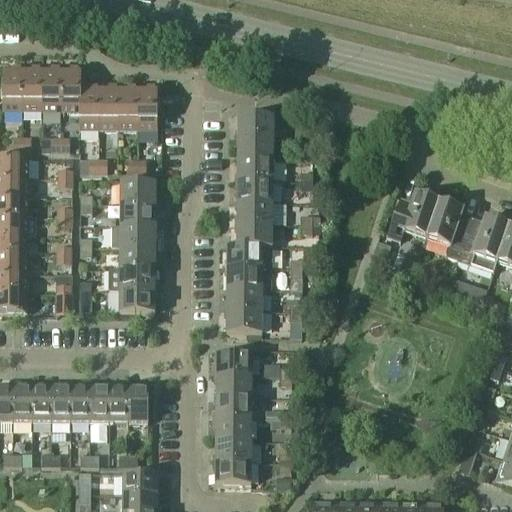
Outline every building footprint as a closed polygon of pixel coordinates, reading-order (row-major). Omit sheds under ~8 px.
[(22,117),(22,73),(2,73),(2,116),(22,117)] [(41,117),(42,73),(22,73),(22,117),(41,117)] [(60,117),(61,73),(42,73),(41,117),(60,117)] [(79,117),(80,92),(81,92),(81,73),(61,73),(60,117),(78,117),(79,117)] [(99,92),(81,92),(80,92),(79,117),(78,117),(78,135),(99,135),(99,92)] [(118,136),(118,92),(99,92),(99,135),(118,136)] [(137,136),(138,92),(118,92),(118,136),(137,136)] [(157,136),(157,92),(138,92),(137,136),(157,136)] [(273,144),(273,122),(237,121),(237,144),(273,144)] [(313,145),(313,135),(301,135),(301,144),(313,145)] [(21,157),(22,143),(12,143),(12,157),(21,157)] [(30,157),(30,143),(22,143),(21,157),(30,157)] [(60,158),(60,143),(51,143),(51,147),(41,147),(41,158),(60,158)] [(69,158),(69,143),(60,143),(60,158),(69,158)] [(273,166),(273,144),(237,144),(237,165),(273,166)] [(313,154),(313,145),(301,144),(301,153),(313,154)] [(0,183),(27,184),(28,163),(0,163),(0,183)] [(98,179),(98,165),(89,165),(89,179),(98,179)] [(107,179),(107,165),(98,165),(98,179),(107,179)] [(137,180),(137,165),(128,165),(128,180),(137,180)] [(146,180),(146,165),(137,165),(137,180),(146,180)] [(282,188),(283,166),(273,166),(237,165),(237,187),(272,187),(282,188)] [(71,184),(71,175),(58,175),(57,184),(71,184)] [(312,188),(312,179),(300,179),(300,188),(312,188)] [(0,202),(27,203),(27,184),(0,183),(0,202)] [(71,193),(71,184),(57,184),(57,193),(71,193)] [(155,210),(156,188),(120,187),(120,210),(155,210)] [(272,209),(272,187),(237,187),(236,208),(272,209)] [(312,197),(312,188),(300,188),(300,197),(312,197)] [(426,244),(439,207),(415,198),(412,209),(399,205),(387,242),(401,247),(404,237),(426,244)] [(92,210),(92,200),(80,200),(80,210),(92,210)] [(0,222),(27,222),(27,203),(0,202),(0,222)] [(457,267),(470,229),(459,225),(462,215),(439,207),(426,244),(448,252),(445,262),(457,267)] [(272,231),(272,209),(236,208),(236,230),(272,231)] [(92,219),(92,210),(80,210),(79,219),(92,219)] [(155,232),(155,210),(120,210),(119,232),(155,232)] [(71,223),(71,214),(57,213),(57,223),(71,223)] [(35,222),(27,222),(0,222),(0,241),(27,242),(35,242),(35,222)] [(312,231),(312,222),(300,222),(300,231),(312,231)] [(71,232),(71,223),(57,223),(57,232),(71,232)] [(492,279),(496,269),(509,231),(485,223),(482,233),(470,229),(457,267),(492,279)] [(272,253),(272,231),(236,230),(236,251),(236,252),(262,252),(262,253),(272,253)] [(312,240),(312,231),(300,231),(300,240),(312,240)] [(511,232),(509,231),(496,269),(511,274),(511,232)] [(155,254),(155,232),(119,232),(111,232),(111,253),(119,253),(155,254)] [(0,260),(27,261),(27,242),(0,241),(0,260)] [(91,253),(91,244),(79,243),(79,253),(91,253)] [(271,274),(272,253),(262,253),(262,252),(236,252),(236,251),(226,251),(226,274),(261,274),(271,274)] [(71,261),(71,252),(57,252),(57,261),(71,261)] [(91,262),(91,253),(79,253),(79,262),(91,262)] [(154,275),(155,254),(119,253),(119,275),(154,275)] [(0,279),(26,280),(27,261),(0,260),(0,279)] [(71,270),(71,261),(57,261),(57,270),(71,270)] [(301,275),(301,266),(290,265),(290,274),(301,275)] [(154,297),(154,275),(119,275),(109,274),(108,296),(118,296),(154,297)] [(261,296),(261,274),(226,274),(225,296),(261,296)] [(301,284),(301,275),(290,274),(290,283),(301,284)] [(0,299),(26,299),(26,280),(0,279),(0,299)] [(451,284),(446,295),(457,300),(460,294),(454,285),(451,284)] [(91,296),(91,287),(79,286),(79,296),(91,296)] [(70,300),(70,290),(56,290),(56,300),(70,300)] [(91,305),(91,296),(79,296),(78,305),(91,305)] [(154,319),(154,297),(118,296),(118,318),(154,319)] [(261,317),(261,296),(225,296),(225,317),(261,317)] [(0,318),(26,319),(26,299),(0,299),(0,318)] [(70,309),(70,300),(56,300),(56,308),(70,309)] [(301,318),(301,309),(289,309),(289,318),(301,318)] [(261,340),(261,317),(225,317),(225,339),(261,340)] [(300,327),(301,318),(289,318),(289,326),(300,327)] [(502,329),(498,341),(507,344),(511,332),(511,328),(511,319),(506,318),(502,329)] [(251,382),(251,360),(215,359),(215,382),(251,382)] [(502,375),(506,362),(498,359),(494,372),(502,375)] [(498,386),(502,375),(494,372),(490,384),(498,386)] [(291,383),(291,373),(279,373),(279,382),(291,383)] [(251,403),(251,382),(215,382),(215,403),(251,403)] [(291,391),(291,383),(279,382),(279,391),(291,391)] [(0,427),(12,428),(12,392),(0,392),(0,427)] [(31,428),(32,392),(12,392),(12,428),(31,428)] [(51,429),(51,393),(32,392),(31,428),(51,429)] [(70,429),(70,393),(51,393),(51,429),(70,429)] [(89,429),(90,393),(70,393),(70,429),(89,429)] [(108,429),(109,393),(90,393),(89,429),(108,429)] [(128,429),(128,394),(109,393),(108,429),(128,429)] [(147,430),(147,394),(128,394),(128,429),(147,430)] [(489,411),(492,403),(484,400),(480,412),(488,415),(497,418),(499,414),(489,411)] [(251,425),(251,403),(215,403),(215,425),(251,425)] [(484,426),(488,415),(480,412),(475,423),(484,426)] [(290,426),(290,417),(279,417),(279,425),(290,426)] [(250,447),(251,425),(215,425),(214,447),(250,447)] [(290,435),(290,426),(279,425),(279,434),(290,435)] [(473,456),(477,445),(469,442),(465,453),(473,456)] [(250,468),(250,447),(214,447),(214,468),(250,468)] [(469,468),(473,456),(465,453),(461,465),(469,468)] [(12,471),(12,460),(2,460),(2,471),(12,471)] [(21,471),(21,460),(12,460),(12,471),(21,471)] [(50,472),(50,460),(31,460),(31,471),(41,471),(41,472),(50,472)] [(60,472),(60,460),(50,460),(50,472),(60,472)] [(89,472),(89,460),(80,460),(79,472),(89,472)] [(98,472),(98,461),(89,460),(89,472),(98,472)] [(290,469),(290,460),(278,460),(278,468),(290,469)] [(127,473),(127,461),(118,461),(118,473),(127,473)] [(136,473),(136,461),(127,461),(127,473),(136,473)] [(511,492),(511,469),(504,467),(497,487),(511,492)] [(250,491),(250,468),(214,468),(214,490),(250,491)] [(290,478),(290,469),(278,468),(278,478),(290,478)] [(157,500),(157,480),(122,480),(122,500),(157,500)] [(290,483),(276,482),(276,495),(290,495),(290,483)] [(90,499),(90,490),(78,490),(78,499),(90,499)] [(90,508),(90,499),(78,499),(78,508),(90,508)] [(156,511),(157,500),(122,500),(121,511),(156,511)]
